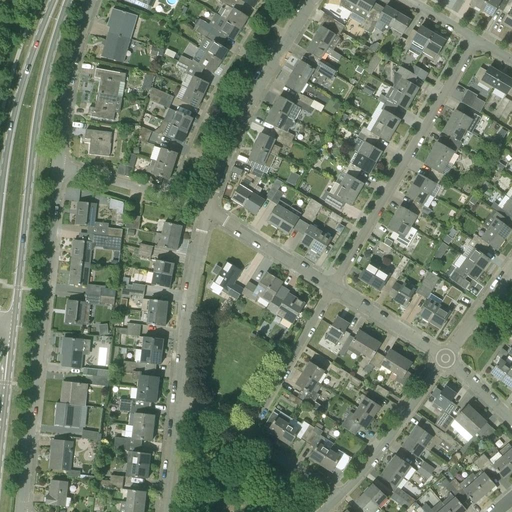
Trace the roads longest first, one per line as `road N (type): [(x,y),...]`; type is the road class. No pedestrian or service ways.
road 1 (residential): [(19,511),(56,167)]
road 2 (secondary): [(13,328),(41,88),(68,0)]
road 3 (residential): [(331,287),(475,38)]
road 4 (residential): [(207,207),(249,103),(312,0)]
road 5 (secondary): [(53,0),(13,112),(0,201)]
road 6 (residential): [(175,402),(207,207)]
road 7 (residential): [(335,498),(445,357)]
road 8 (residential): [(244,437),(331,287)]
road 9 (residential): [(56,167),(90,0)]
road 10 (residential): [(207,207),(56,167)]
road 11 (residential): [(331,287),(207,207)]
road 12 (residential): [(445,357),(331,287)]
